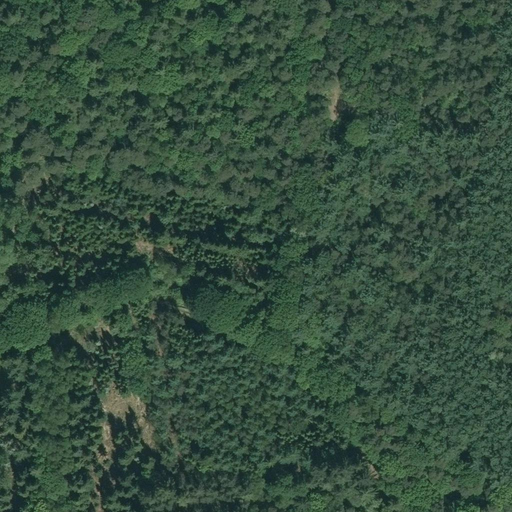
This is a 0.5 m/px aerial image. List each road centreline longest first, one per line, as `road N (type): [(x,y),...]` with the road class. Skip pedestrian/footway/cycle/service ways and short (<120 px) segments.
road 1 (track): [(371,511),(351,420),(322,389),(278,362),(338,0)]
road 2 (track): [(0,144),(306,195)]
road 3 (track): [(322,97),(511,130)]
